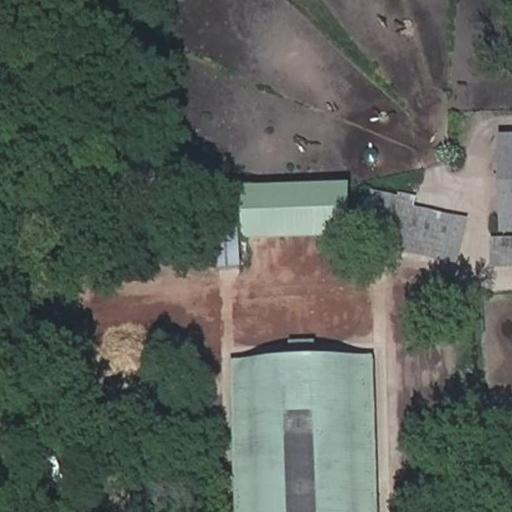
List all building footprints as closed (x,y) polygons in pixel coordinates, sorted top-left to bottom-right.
[(511,120),(476,121),(475,199),(511,199),(511,120)] [(342,184),(249,186),(250,242),(343,241),(342,184)] [(391,193),(349,192),(349,239),(439,239),(439,202),(391,201),(391,193)] [(511,204),(465,204),(465,221),(511,221),(511,204)] [(221,219),(223,268),(245,266),(243,218),(221,219)] [(367,292),(368,278),(322,274),(321,288),(367,292)] [(375,511),(370,359),(241,361),(245,511),(375,511)]
